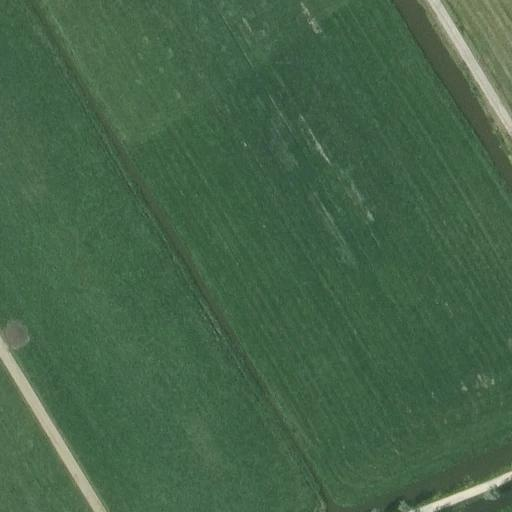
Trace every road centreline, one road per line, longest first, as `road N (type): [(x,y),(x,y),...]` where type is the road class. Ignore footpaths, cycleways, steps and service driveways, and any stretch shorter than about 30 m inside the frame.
road 1 (track): [(98,511),(0,349)]
road 2 (track): [(431,0),(511,133)]
